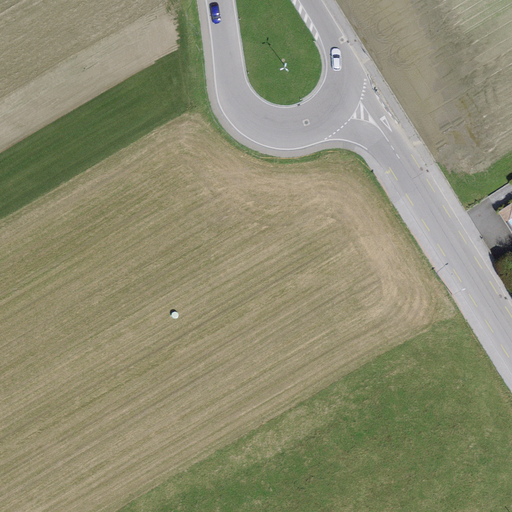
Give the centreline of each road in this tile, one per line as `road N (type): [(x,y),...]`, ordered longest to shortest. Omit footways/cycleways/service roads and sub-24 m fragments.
road 1 (residential): [(425,203),(337,50)]
road 2 (residential): [(217,0),(237,102),(266,124),(302,124)]
road 3 (residential): [(511,342),(425,203)]
road 4 (residential): [(302,124),(375,142),(425,203)]
